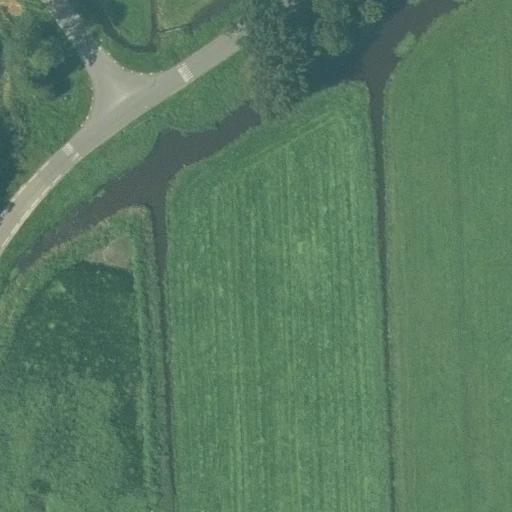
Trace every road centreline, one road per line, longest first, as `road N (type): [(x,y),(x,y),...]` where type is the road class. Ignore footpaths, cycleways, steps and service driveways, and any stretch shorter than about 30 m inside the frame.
road 1 (unclassified): [(120,100),(287,0)]
road 2 (unclassified): [(0,233),(30,190),(120,100)]
